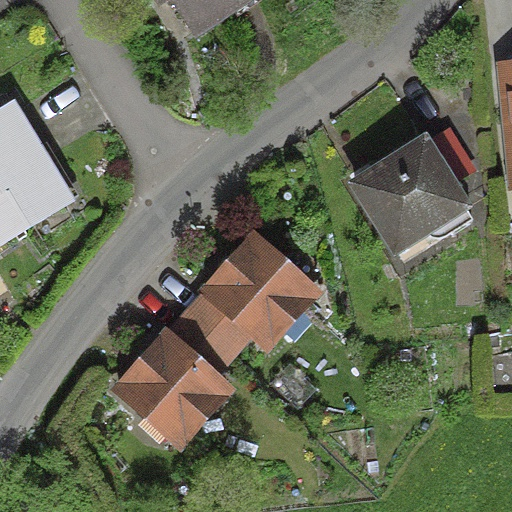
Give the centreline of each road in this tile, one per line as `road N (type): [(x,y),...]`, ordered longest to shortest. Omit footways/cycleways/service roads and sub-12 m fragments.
road 1 (tertiary): [(192,197),(108,305),(0,473)]
road 2 (tertiary): [(454,0),(316,112),(192,197)]
road 3 (residential): [(69,0),(192,197)]
